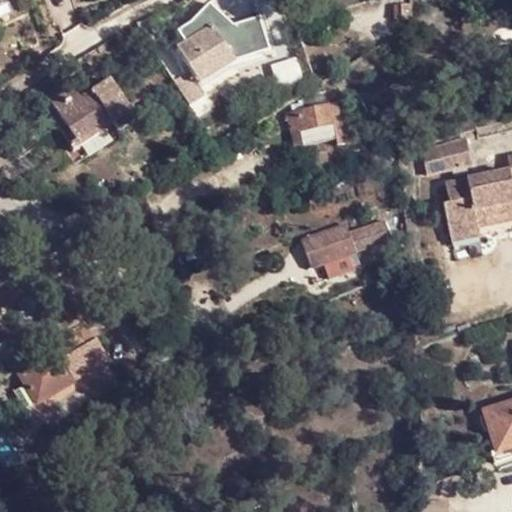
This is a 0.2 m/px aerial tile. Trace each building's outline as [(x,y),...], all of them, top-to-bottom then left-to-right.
[(231,26),(210,33),(220,60),(241,53),(231,26)] [(173,50),(160,59),(171,76),(184,68),(173,50)] [(133,122),(106,81),(80,99),(73,90),(46,107),(75,150),(112,127),(116,134),(133,122)] [(304,114),(330,107),(328,99),(303,105),(304,114)] [(340,142),(330,107),(304,114),(295,117),(305,151),(340,142)] [(452,206),(475,201),(497,195),(511,191),(511,171),(449,187),(452,206)] [(497,195),(475,201),(479,214),(500,209),(497,195)] [(138,212),(105,229),(110,240),(143,223),(138,212)] [(344,223),(297,238),(307,268),(389,241),(382,219),(347,231),(344,223)] [(113,362),(93,325),(54,348),(58,356),(23,376),(39,405),(97,374),(96,372),(113,362)] [(511,449),(511,404),(485,412),(498,453),(511,449)]
